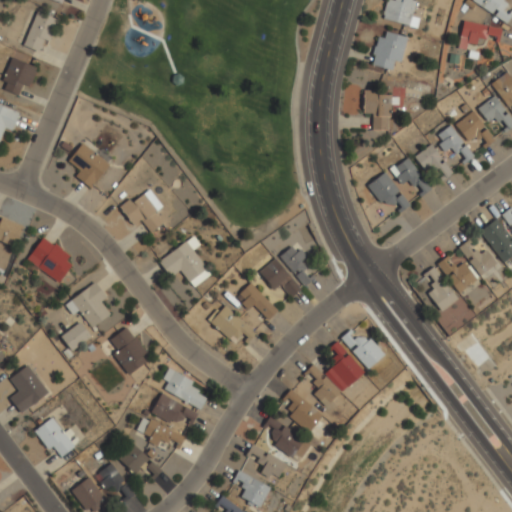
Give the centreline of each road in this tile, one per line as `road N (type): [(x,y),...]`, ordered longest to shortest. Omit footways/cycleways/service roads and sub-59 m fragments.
road 1 (residential): [(161,511),(199,471),(245,391),(306,324),(511,165)]
road 2 (residential): [(245,391),(167,330),(87,227),(0,182)]
road 3 (tertiary): [(351,247),(359,284),(486,452),(511,467)]
road 4 (tertiary): [(511,464),(351,247)]
road 5 (tertiary): [(351,247),(329,198),(318,129),(340,0)]
road 6 (residential): [(98,0),(18,190)]
